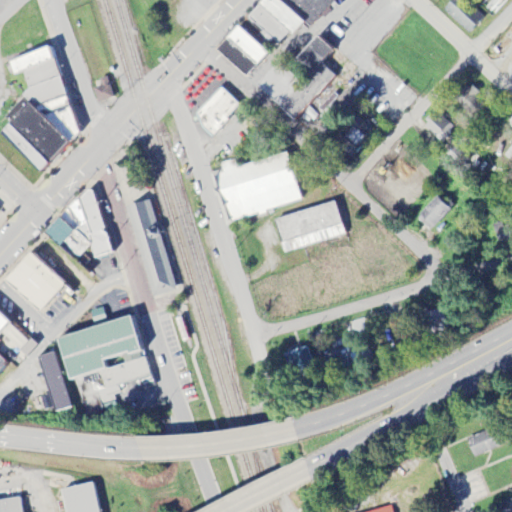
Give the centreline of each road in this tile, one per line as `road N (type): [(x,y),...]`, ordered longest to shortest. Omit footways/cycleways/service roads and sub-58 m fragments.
road 1 (residential): [(456,284),(199,43)]
road 2 (residential): [(0,254),(239,0)]
road 3 (residential): [(253,336),(169,75)]
road 4 (residential): [(253,336),(511,265)]
road 5 (residential): [(350,185),(511,12)]
road 6 (residential): [(158,347),(107,166)]
road 7 (residential): [(107,166),(53,0)]
road 8 (residential): [(217,511),(158,347)]
road 9 (trunk): [(304,470),(447,382)]
road 10 (trunk): [(447,382),(293,430)]
road 11 (trunk): [(293,430),(138,452)]
road 12 (residential): [(511,92),(413,0)]
